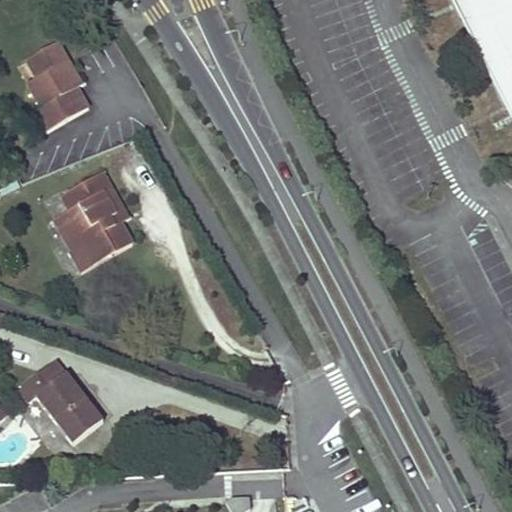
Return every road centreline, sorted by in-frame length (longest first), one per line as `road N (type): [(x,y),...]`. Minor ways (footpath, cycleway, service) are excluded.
road 1 (secondary): [(465,511),(202,0)]
road 2 (secondary): [(148,0),(207,85),(361,373)]
road 3 (unknown): [(313,409),(127,346),(0,290)]
road 4 (unknown): [(313,409),(206,342),(146,211)]
road 5 (residential): [(361,373),(313,409),(319,453),(352,511)]
road 6 (secondary): [(361,373),(432,511)]
